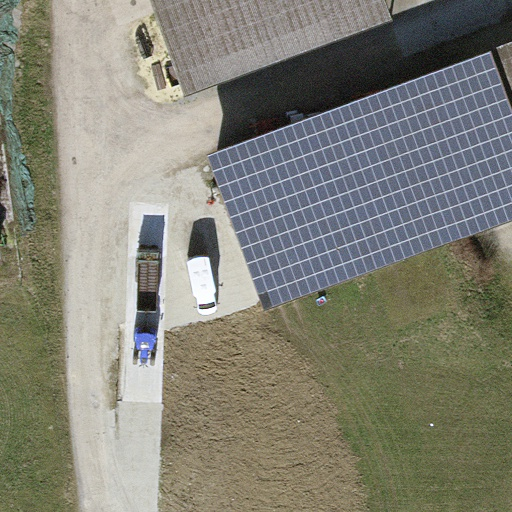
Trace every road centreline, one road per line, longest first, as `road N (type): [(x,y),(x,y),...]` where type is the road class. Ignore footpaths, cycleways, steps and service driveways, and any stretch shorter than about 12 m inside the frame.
road 1 (track): [(102,511),(84,337),(91,179),(76,0)]
road 2 (track): [(91,179),(511,2)]
